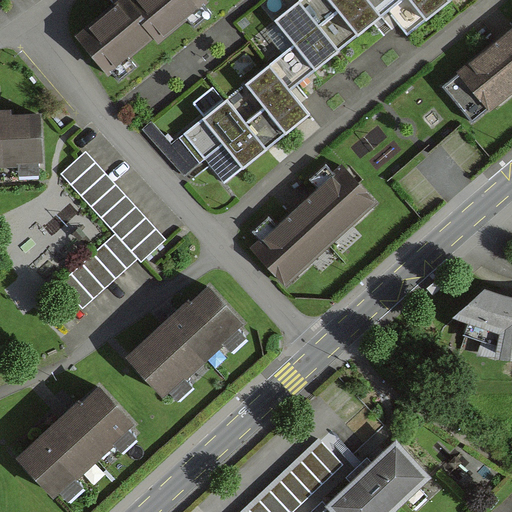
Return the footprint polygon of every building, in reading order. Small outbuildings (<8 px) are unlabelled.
[(126,0),(78,39),(107,74),(151,38),(138,22),(143,18),(131,3),(128,0),(126,0)] [(138,22),(151,38),(158,46),(210,4),(206,0),(134,0),(131,3),(143,18),(138,22)] [(384,20),(368,0),(328,0),(359,39),(384,20)] [(450,5),(446,0),(407,0),(426,23),(450,5)] [(339,54),(299,4),(275,22),(315,73),(339,54)] [(511,45),(506,38),(460,76),(488,111),(511,91),(511,45)] [(310,119),(269,67),(245,86),(286,138),(310,119)] [(267,154),(226,102),(202,121),(242,173),(267,154)] [(0,164),(39,162),(37,115),(9,116),(9,113),(0,113),(0,164)] [(62,173),(117,235),(65,280),(88,306),(166,238),(89,149),(62,173)] [(344,170),(299,210),(330,246),(376,206),(344,170)] [(299,210),(253,250),(285,286),(330,246),(299,210)] [(167,324),(126,360),(162,400),(202,364),(243,329),(207,289),(167,324)] [(511,300),(485,292),(456,320),(467,327),(463,341),(499,353),(496,365),(511,365),(511,300)] [(59,425),(18,461),(54,501),(94,465),(135,429),(99,389),(59,425)] [(318,438),(240,511),(289,511),(342,464),(318,438)] [(394,442),(360,473),(394,509),(428,478),(394,442)] [(360,473),(327,505),(333,511),(390,511),(394,509),(360,473)]
